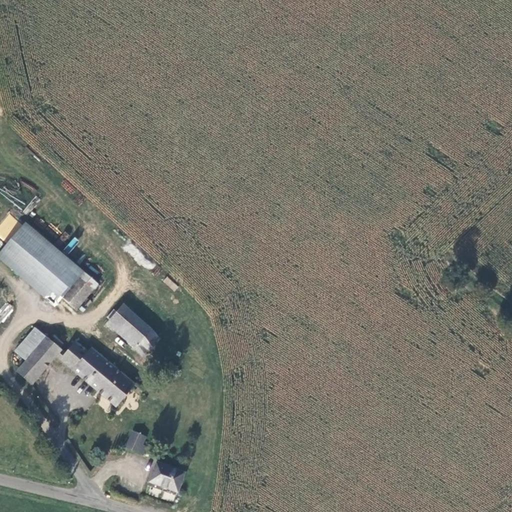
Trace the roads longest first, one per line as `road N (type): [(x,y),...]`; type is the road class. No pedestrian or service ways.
road 1 (track): [(88,500),(91,489),(0,369)]
road 2 (unclassified): [(130,511),(0,479)]
